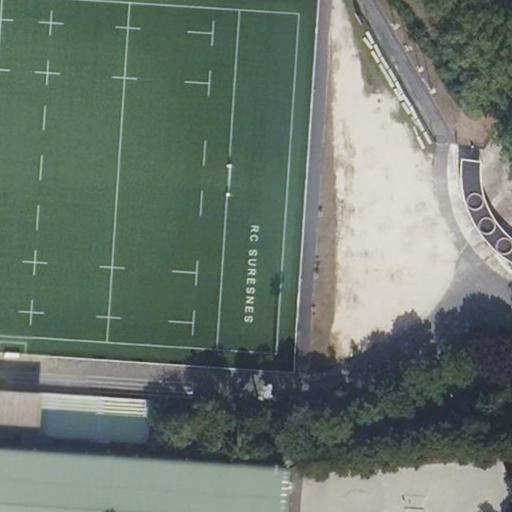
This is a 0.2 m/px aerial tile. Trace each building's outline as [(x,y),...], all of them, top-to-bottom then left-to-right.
[(511,240),(510,239),(504,234),(501,230),(495,223),(491,218),(488,211),(485,205),(484,201),(481,194),(481,190),(479,183),(479,176),(479,172),(479,166),(480,162),(459,159),(458,169),(458,177),(459,185),(461,196),(464,208),(467,215),(470,222),(472,225),(478,234),(484,242),(487,245),(492,251),(501,258),(507,263),(511,265),(511,240)] [(0,389),(0,433),(38,436),(40,392),(0,389)] [(145,418),(146,405),(126,404),(124,440),(148,441),(150,419),(145,418)] [(47,438),(21,437),(21,447),(46,449),(47,438)] [(110,458),(0,450),(0,511),(287,511),(290,470),(110,458)]
